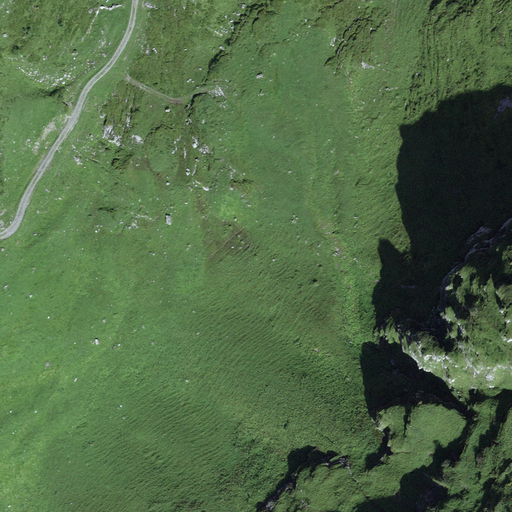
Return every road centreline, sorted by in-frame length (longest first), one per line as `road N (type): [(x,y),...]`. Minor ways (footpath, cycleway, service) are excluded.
road 1 (track): [(136,0),(131,29),(0,236)]
road 2 (track): [(105,70),(167,99),(220,87)]
